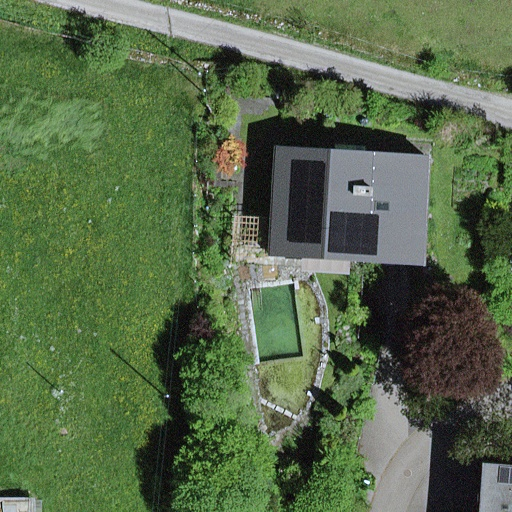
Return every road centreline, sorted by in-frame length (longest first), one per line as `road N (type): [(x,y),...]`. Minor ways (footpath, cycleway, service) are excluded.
road 1 (residential): [(82,0),(511,116)]
road 2 (residential): [(511,398),(410,456),(385,511)]
